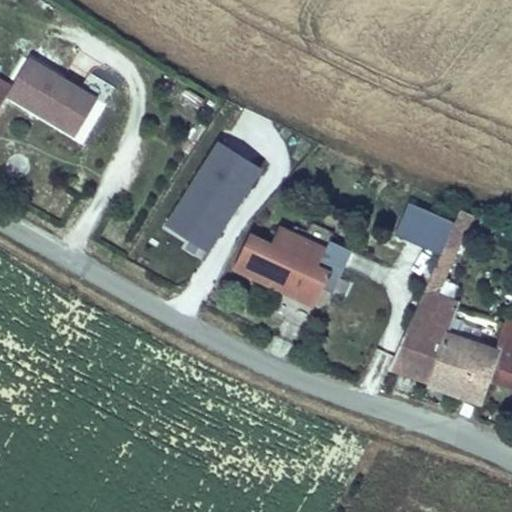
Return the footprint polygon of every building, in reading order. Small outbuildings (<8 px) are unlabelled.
[(0,108),(10,91),(63,117),(81,83),(29,55),(14,84),(0,77),(0,108)] [(81,83),(63,117),(81,128),(98,92),(81,83)] [(213,138),(161,224),(208,252),(260,166),(213,138)] [(456,255),(473,215),(460,209),(444,249),(456,255)] [(249,234),(238,258),(302,285),(297,294),(318,305),(330,275),(321,270),(326,260),(322,259),(327,247),(279,226),(270,243),(249,234)] [(366,260),(427,285),(434,270),(374,244),(366,260)] [(449,272),(456,255),(444,249),(436,267),(449,272)] [(302,285),(238,258),(234,268),(297,294),(302,285)] [(479,404),(501,352),(452,330),(456,317),(434,307),(449,272),(436,267),(434,270),(427,285),(397,358),(432,372),(429,376),(467,390),(464,397),(479,404)] [(511,318),(502,349),(504,350),(501,368),(511,372),(511,318)] [(397,358),(392,367),(464,397),(467,390),(429,376),(432,372),(397,358)]
